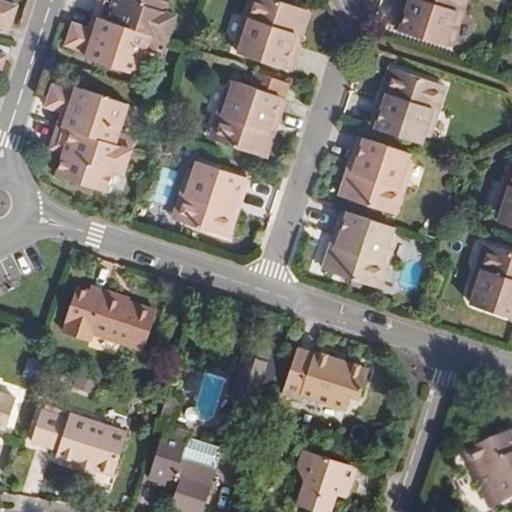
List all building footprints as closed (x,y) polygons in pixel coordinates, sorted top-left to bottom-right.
[(0,0),(0,24),(15,30),(22,9),(1,2),(1,0),(0,0)] [(77,19),(70,40),(91,47),(89,53),(140,71),(148,46),(165,51),(178,12),(170,9),(172,0),(101,0),(94,24),(77,19)] [(242,42),(239,51),(289,68),(297,42),(294,41),(296,33),(300,35),(308,9),(281,0),(255,0),(251,16),(246,15),(238,41),(242,42)] [(406,0),(398,24),(449,41),(457,17),(461,19),(467,0),(406,0)] [(0,55),(0,78),(5,80),(11,59),(0,55)] [(439,119),(448,93),(444,92),(446,83),(395,65),(387,92),(391,93),(389,100),(384,99),(376,125),(427,142),(435,118),(439,119)] [(280,125),(288,100),(288,96),(292,85),(259,74),(254,88),(237,82),(235,91),(230,90),(221,116),(226,117),(218,142),(269,158),(277,132),(274,131),(276,123),(280,125)] [(127,125),(135,100),(83,83),(81,88),(60,82),(53,102),(68,107),(64,119),(138,144),(142,130),(127,125)] [(129,169),(138,144),(64,119),(56,143),(69,147),(62,170),(113,186),(119,166),(129,169)] [(354,168),(346,194),(396,210),(404,187),(408,188),(417,162),(413,160),(416,150),(365,134),(357,160),(361,162),(359,168),(354,168)] [(189,194),(181,217),(231,234),(239,208),(235,206),(238,199),(242,200),(251,174),(201,158),(198,167),(192,166),(184,192),(189,194)] [(507,215),(503,224),(511,227),(511,187),(511,188),(502,214),(507,215)] [(393,262),(401,236),(397,234),(399,225),(349,209),(341,235),(345,236),(343,243),(339,242),(330,268),(380,285),(388,261),(393,262)] [(479,298),(476,307),(511,318),(511,253),(495,249),(487,272),(483,271),(474,297),(479,298)] [(76,323),(73,334),(99,343),(102,333),(152,350),(164,313),(115,296),(115,292),(100,288),(97,294),(84,289),(73,321),(76,323)] [(318,363),(320,354),(303,348),(300,357),(318,363)] [(250,352),(237,395),(257,402),(271,360),(250,352)] [(364,401),(373,371),(347,363),(345,365),(336,362),(336,359),(320,354),(318,363),(300,357),(286,398),(305,403),(307,399),(350,413),(355,399),(364,401)] [(99,476),(113,433),(56,414),(55,419),(27,410),(17,441),(44,450),(42,458),(60,463),(81,470),(99,476)] [(171,432),(155,480),(184,489),(177,509),(187,511),(207,511),(220,475),(184,462),(191,439),(171,432)] [(477,505),(511,488),(511,459),(510,460),(506,462),(501,451),(493,432),(454,450),(460,464),(457,471),(469,498),(474,499),(477,505)] [(460,464),(454,450),(449,452),(457,471),(460,464)] [(510,460),(506,450),(501,451),(506,462),(510,460)] [(362,490),(369,469),(325,454),(322,462),(310,459),(306,472),(315,485),(307,509),(315,511),(338,511),(343,498),(347,485),(362,490)] [(81,470),(60,463),(58,469),(80,476),(81,470)] [(307,509),(315,485),(306,472),(295,505),(307,509)] [(358,502),(362,490),(347,485),(343,498),(358,502)] [(477,505),(474,499),(469,498),(473,506),(477,505)]
